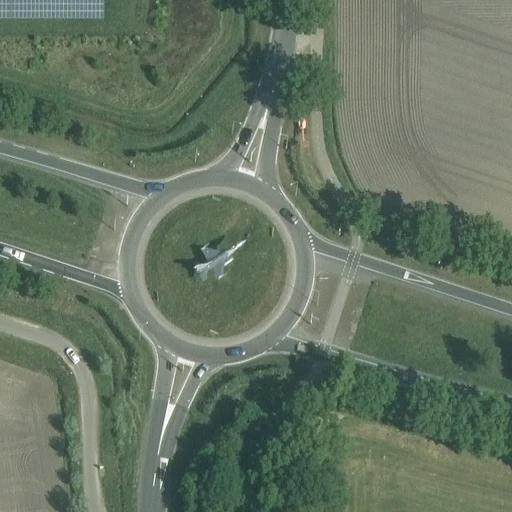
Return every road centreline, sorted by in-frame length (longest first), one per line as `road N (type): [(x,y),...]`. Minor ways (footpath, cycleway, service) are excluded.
road 1 (primary): [(271,339),(511,405)]
road 2 (unclassified): [(94,511),(78,364),(53,343),(0,324)]
road 3 (primary): [(511,312),(303,245)]
road 4 (primary): [(167,196),(0,149)]
road 5 (primary): [(0,252),(136,298)]
